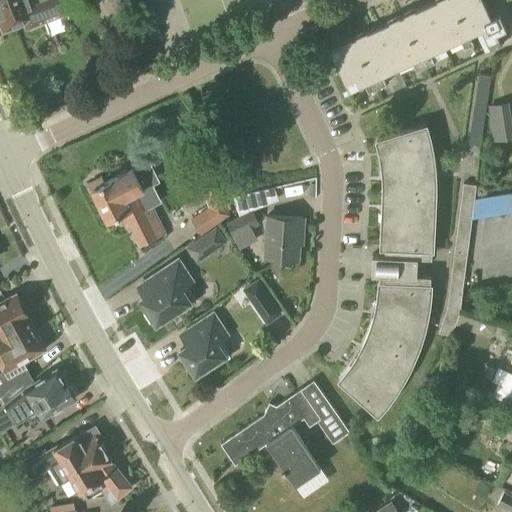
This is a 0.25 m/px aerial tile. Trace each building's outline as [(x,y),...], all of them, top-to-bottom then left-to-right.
[(25,23),(28,30),(71,13),(66,0),(0,0),(0,26),(2,32),(25,23)] [(472,45),(466,31),(452,0),(437,0),(426,5),(442,42),(457,35),(463,49),(472,45)] [(452,0),(466,31),(478,25),(490,50),(501,45),(496,35),(505,30),(498,14),(490,18),(481,0),(452,0)] [(427,49),(442,42),(426,5),(402,16),(424,68),(433,63),(427,49)] [(415,72),(424,68),(402,16),(377,27),(393,64),(409,57),(415,72)] [(379,71),(393,64),(377,27),(353,39),(375,90),(385,85),(379,71)] [(367,94),(375,90),(353,39),(329,50),(337,68),(333,70),(342,88),(361,79),(367,94)] [(478,143),(488,73),(477,72),(468,142),(478,143)] [(493,141),(511,138),(511,126),(508,102),(487,106),(493,141)] [(426,250),(426,249),(425,249),(428,193),(428,185),(428,180),(427,174),(427,168),(426,163),(426,157),(425,152),(422,141),(419,129),(420,129),(419,128),(376,140),(377,143),(378,150),(379,153),(380,159),(381,166),(382,169),(382,176),(383,182),(383,186),(383,192),(383,195),(383,202),(382,208),(382,212),(380,247),(384,247),(384,255),(372,255),(371,274),(383,274),(383,282),(378,282),(378,292),(376,301),(375,311),(372,320),(369,330),(365,339),(361,348),(356,356),(351,364),(345,372),(339,379),(375,407),(376,406),(375,406),(383,397),(390,387),(396,377),(402,367),(407,356),(411,345),(415,333),(418,322),(421,310),(423,298),(424,287),(424,285),(416,285),(417,250),(426,250)] [(144,190),(133,169),(104,183),(101,177),(88,184),(107,223),(119,216),(123,223),(127,220),(141,246),(165,234),(152,207),(145,211),(136,193),(144,190)] [(467,253),(475,186),(463,184),(454,252),(467,253)] [(201,235),(229,215),(222,188),(204,193),(207,208),(190,220),(201,235)] [(509,194),(474,199),(471,219),(511,212),(509,194)] [(238,248),(250,242),(245,231),(259,225),(251,210),(226,222),(238,248)] [(302,243),(303,219),(267,216),(264,257),(298,259),(299,243),(302,243)] [(194,271),(234,247),(223,229),(183,254),(194,271)] [(179,314),(195,303),(185,286),(192,281),(178,260),(138,286),(145,297),(140,300),(156,323),(176,310),(179,314)] [(451,338),(459,313),(465,269),(452,268),(447,310),(439,334),(451,338)] [(268,293),(252,304),(266,324),(282,314),(268,293)] [(32,378),(22,361),(45,348),(28,318),(29,317),(16,294),(0,302),(0,397),(3,403),(32,378)] [(214,367),(231,356),(220,340),(227,335),(213,313),(180,335),(187,345),(179,351),(195,374),(211,363),(214,367)] [(62,386),(55,374),(36,385),(32,378),(3,403),(0,405),(0,432),(38,411),(42,418),(75,399),(73,397),(75,394),(71,386),(67,387),(66,384),(62,386)] [(349,431),(313,379),(300,389),(276,405),(269,402),(263,414),(220,443),(235,465),(266,443),(295,485),(320,467),(292,426),(303,418),(309,426),(317,421),(332,443),(349,431)] [(91,435),(88,430),(78,435),(77,434),(57,447),(56,446),(38,457),(35,452),(23,460),(33,477),(50,467),(60,482),(69,477),(79,493),(84,490),(88,496),(102,488),(110,503),(131,487),(113,463),(95,433),(91,435)] [(511,511),(511,496),(503,491),(497,503),(511,511),(510,511),(511,511)] [(398,511),(391,500),(373,511),(398,511)]
